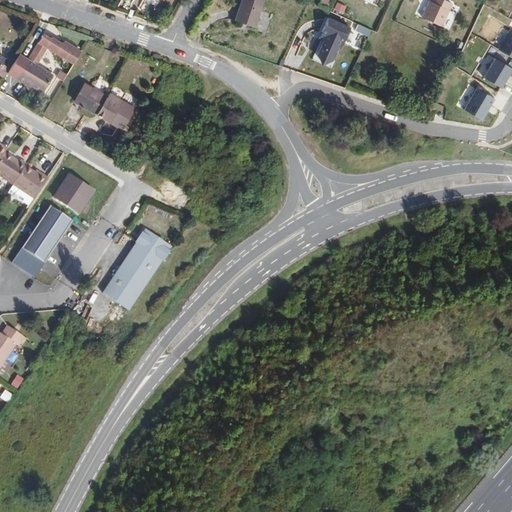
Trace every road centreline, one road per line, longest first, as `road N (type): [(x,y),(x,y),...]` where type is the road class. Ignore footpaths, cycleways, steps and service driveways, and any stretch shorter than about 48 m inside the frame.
road 1 (residential): [(0,105),(121,175),(131,189),(56,298),(0,306)]
road 2 (primary): [(65,511),(140,386),(208,307)]
road 3 (residential): [(291,96),(324,91),(414,124),(478,134),(511,119)]
road 4 (tertiary): [(488,180),(462,164),(370,180),(319,172)]
road 5 (tertiary): [(296,180),(273,226),(205,283),(208,307)]
road 6 (primary): [(333,218),(421,189),(488,180)]
road 7 (primary): [(208,307),(257,262),(333,218)]
road 8 (tertiary): [(170,46),(32,0)]
road 9 (track): [(298,511),(330,476),(374,489),(397,506),(394,511)]
road 10 (tertiary): [(272,114),(233,78),(170,46)]
